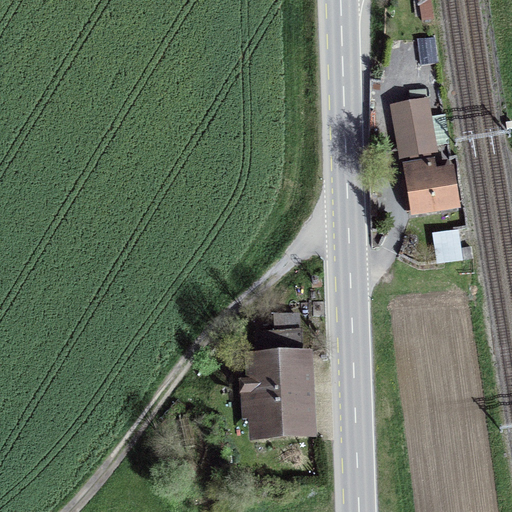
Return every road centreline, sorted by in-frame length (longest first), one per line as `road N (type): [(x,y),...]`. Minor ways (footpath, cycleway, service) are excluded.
road 1 (secondary): [(360,511),(341,0)]
road 2 (track): [(76,511),(220,339),(346,215)]
